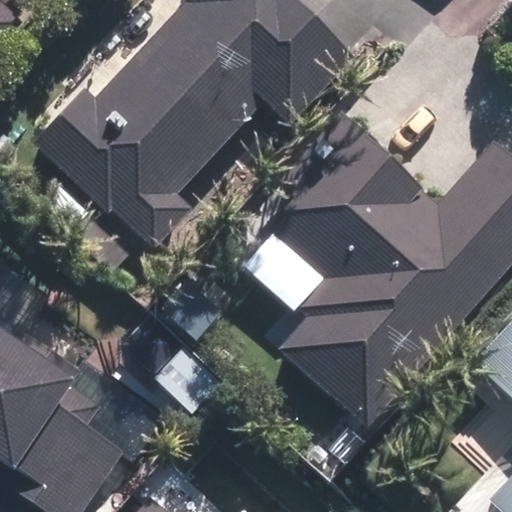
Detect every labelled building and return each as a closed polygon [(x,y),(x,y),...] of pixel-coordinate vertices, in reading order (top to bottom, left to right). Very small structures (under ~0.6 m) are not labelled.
[(0,0),(0,45),(23,21),(1,0),(0,0)] [(185,0),(95,97),(85,87),(34,142),(109,211),(112,209),(154,249),(194,207),(178,192),(264,100),(291,124),(355,56),(296,0),(295,0),(185,0)] [(368,428),(511,263),(511,157),(492,140),(436,204),(421,190),(423,187),(379,148),(381,144),(341,109),(277,182),(295,197),(268,229),(324,279),(299,307),(307,313),(276,348),(368,428)] [(38,207),(69,234),(94,205),(64,178),(38,207)] [(0,476),(51,511),(81,511),(125,451),(87,426),(102,404),(70,382),(80,369),(22,330),(17,337),(0,325),(0,476)] [(511,328),(481,362),(511,390),(511,482),(498,498),(511,511),(511,328)] [(185,383),(201,368),(203,366),(179,341),(161,360),(185,383)] [(201,368),(185,383),(180,389),(203,410),(223,390),(201,368)]
